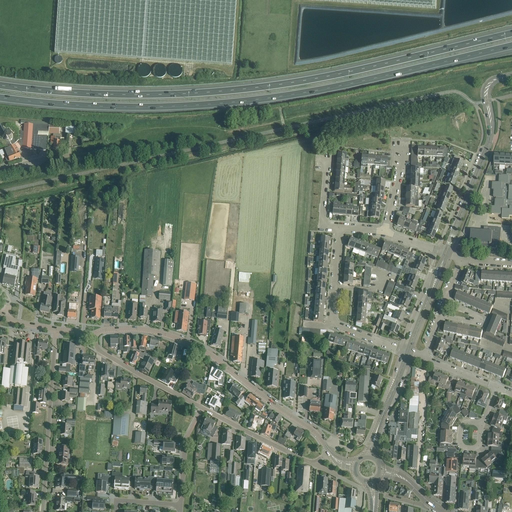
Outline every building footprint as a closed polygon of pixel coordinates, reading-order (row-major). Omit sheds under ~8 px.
[(57,0),(54,52),(232,64),(236,0),(57,0)] [(315,0),(436,8),(436,0),(315,0)] [(138,68),(137,70),(138,73),(139,75),(141,76),(143,77),(146,77),(148,76),(150,74),(151,71),(151,68),(149,65),(146,64),(144,63),(141,64),(139,66),(138,68)] [(153,68),(153,71),(153,73),(155,75),(157,77),(159,77),(161,77),(164,76),(166,74),(166,71),(166,68),(165,66),(162,64),(159,64),(157,65),(155,66),(153,68)] [(169,68),(168,70),(169,73),(170,75),(172,76),(174,77),(177,77),(179,76),(181,74),(182,71),(182,68),(180,66),(178,64),(175,64),(172,64),(170,66),(169,68)] [(17,141),(14,143),(17,150),(21,148),(21,149),(31,149),(33,124),(20,124),(19,141),(17,141)] [(49,125),(33,124),(31,149),(46,150),(47,136),(48,136),(48,134),(49,134),(49,124),(49,125)] [(49,124),(49,134),(53,134),(53,137),(51,137),(51,139),(51,144),(54,144),(53,148),(60,149),(61,137),(59,137),(60,125),(49,124)] [(65,125),(65,133),(79,134),(79,126),(65,125)] [(10,132),(8,131),(6,131),(5,132),(3,133),(3,135),(3,137),(4,139),(5,141),(7,141),(9,141),(11,140),(12,138),(13,137),(12,135),(12,133),(10,132)] [(18,152),(17,150),(14,143),(10,145),(9,145),(6,150),(3,151),(6,158),(8,164),(11,162),(10,162),(21,157),(18,152)] [(411,149),(417,149),(417,153),(417,155),(417,157),(424,157),(424,148),(424,146),(411,146),(411,149)] [(443,157),(445,157),(448,151),(448,148),(447,148),(447,149),(443,149),(443,148),(442,148),(442,147),(439,147),(439,148),(436,148),(436,157),(443,157)] [(451,165),(460,169),(464,159),(454,156),(451,165)] [(387,158),(380,157),(380,166),(386,167),(386,169),(392,169),(392,168),(390,166),(390,158),(387,158)] [(460,169),(451,165),(448,171),(451,172),(452,172),(458,175),(460,169)] [(452,172),(451,172),(449,178),(456,181),(458,175),(452,172)] [(511,181),(511,179),(511,176),(510,176),(502,176),(500,176),(499,183),(492,182),(492,183),(493,183),(492,190),(494,190),(494,197),(499,198),(499,200),(495,199),(495,200),(495,207),(491,206),(491,207),(492,207),(491,214),(502,215),(502,218),(509,218),(509,215),(511,215),(511,181)] [(456,181),(449,178),(447,177),(445,183),(447,184),(454,187),(456,181)] [(443,186),(441,191),(450,195),(453,189),(446,186),(445,187),(443,186)] [(441,191),(439,197),(448,201),(450,195),(441,191)] [(446,207),(448,201),(439,197),(438,200),(440,201),(439,204),(446,207)] [(332,215),(339,215),(340,202),(334,202),(333,205),(330,204),(329,211),(333,212),(332,215)] [(443,212),(446,207),(439,204),(435,203),(434,205),(438,207),(437,210),(443,212)] [(436,212),(434,218),(440,221),(443,215),(436,212)] [(403,228),(406,219),(400,217),(397,225),(403,228)] [(431,224),(438,227),(440,221),(434,218),(431,224)] [(409,230),(412,222),(406,219),(403,228),(409,230)] [(409,230),(415,232),(418,224),(412,222),(409,230)] [(438,227),(431,224),(429,223),(427,229),(436,233),(438,227)] [(498,232),(499,228),(484,227),(484,231),(471,230),(470,243),(480,243),(480,247),(499,249),(500,237),(497,237),(498,232)] [(433,239),(436,233),(427,229),(425,229),(424,231),(428,233),(427,236),(433,239)] [(346,246),(353,249),(357,241),(351,238),(350,241),(346,239),(346,240),(346,246)] [(359,251),(362,243),(357,241),(353,249),(359,251)] [(382,250),(388,253),(391,244),(385,242),(383,247),(382,250)] [(365,253),(368,245),(362,243),(359,251),(365,253)] [(393,255),(397,247),(391,244),(388,253),(393,255)] [(371,256),(374,247),(368,245),(365,253),(371,256)] [(15,247),(13,247),(6,246),(5,252),(12,253),(14,254),(15,247)] [(374,247),(371,256),(377,258),(380,250),(374,247)] [(402,249),(397,247),(393,255),(399,257),(402,249)] [(406,260),(409,252),(408,252),(409,251),(402,249),(399,257),(406,260)] [(143,275),(153,276),(159,276),(160,251),(145,250),(143,275)] [(409,252),(406,260),(409,261),(415,263),(423,267),(426,260),(418,257),(416,260),(410,258),(410,256),(412,256),(413,254),(409,252)] [(18,278),(16,277),(18,267),(13,266),(15,257),(6,255),(3,268),(5,269),(2,284),(16,287),(18,278)] [(79,258),(72,257),(70,272),(78,273),(79,258)] [(96,259),(95,274),(102,274),(104,259),(96,259)] [(164,260),(163,273),(172,274),(173,266),(173,261),(164,260)] [(412,269),(407,267),(409,261),(406,260),(402,269),(410,272),(412,269)] [(421,272),(423,267),(415,263),(413,269),(421,272)] [(465,271),(463,277),(470,279),(472,273),(472,270),(469,270),(468,272),(465,271)] [(482,272),(479,272),(479,283),(480,283),(480,280),(481,280),(481,281),(488,281),(488,272),(482,272)] [(153,276),(143,275),(141,296),(152,297),(153,276)] [(410,275),(408,281),(416,285),(419,279),(410,275)] [(474,281),(470,279),(463,277),(461,283),(462,283),(461,286),(463,287),(466,287),(467,285),(468,283),(473,284),(474,281)] [(27,286),(25,295),(35,296),(36,291),(37,279),(31,278),(26,278),(26,282),(27,283),(27,286)] [(414,291),(416,285),(408,281),(406,287),(405,287),(404,287),(399,285),(399,283),(397,283),(395,287),(408,292),(409,289),(414,291)] [(186,283),(184,300),(194,301),(196,284),(186,283)] [(407,295),(408,292),(395,287),(394,290),(403,293),(401,299),(403,300),(409,303),(412,297),(407,295)] [(158,300),(170,301),(171,292),(159,291),(158,300)] [(461,302),(464,294),(458,291),(455,300),(461,302)] [(49,314),(50,309),(50,307),(52,298),(50,298),(51,294),(44,293),(41,305),(41,307),(40,312),(49,314)] [(461,302),(466,305),(470,296),(464,294),(461,302)] [(60,296),(59,296),(55,296),(54,307),(53,312),(57,312),(57,315),(63,316),(64,311),(64,303),(65,299),(60,299),(60,296)] [(101,297),(96,297),(90,296),(90,305),(89,310),(92,310),(91,318),(100,319),(100,314),(101,297)] [(476,299),(470,296),(466,305),(472,307),(476,299)] [(409,303),(403,300),(401,299),(398,305),(393,303),(392,306),(399,309),(400,310),(402,307),(407,309),(409,303)] [(478,309),(481,301),(476,299),(472,307),(478,309)] [(484,312),(487,304),(481,301),(478,309),(484,312)] [(136,320),(136,315),(137,304),(129,303),(128,320),(136,320)] [(239,313),(248,314),(249,305),(240,304),(239,313)] [(487,304),(484,312),(490,314),(493,306),(487,304)] [(104,318),(111,318),(111,307),(105,307),(105,305),(102,305),(102,311),(104,311),(104,318)] [(388,305),(387,307),(387,308),(395,311),(392,319),(397,321),(402,322),(405,315),(398,312),(399,309),(392,306),(388,305)] [(76,318),(76,313),(76,311),(76,308),(69,307),(69,311),(68,311),(68,318),(76,318)] [(227,313),(228,308),(218,307),(218,313),(217,313),(216,318),(216,319),(227,320),(228,313),(227,313)] [(162,311),(154,310),(153,322),(161,323),(161,319),(162,319),(163,315),(162,315),(162,311)] [(187,327),(188,313),(176,312),(175,318),(174,323),(177,323),(176,331),(186,332),(187,327)] [(499,325),(502,319),(499,318),(497,317),(494,316),(493,315),(491,322),(499,325)] [(383,319),(379,328),(379,329),(382,331),(385,325),(391,327),(389,332),(397,335),(400,328),(397,327),(397,325),(386,320),(383,319)] [(200,335),(200,336),(204,336),(204,335),(205,335),(206,330),(209,330),(210,320),(204,320),(204,322),(199,322),(198,331),(199,331),(199,335),(200,335)] [(491,322),(488,327),(497,331),(499,325),(491,322)] [(444,332),(450,333),(452,324),(445,323),(444,332)] [(456,334),(458,326),(452,324),(450,333),(456,334)] [(490,335),(492,336),(494,337),(497,331),(488,327),(486,333),(487,334),(490,335)] [(220,348),(221,343),(224,331),(215,329),(212,341),(211,345),(220,348)] [(476,330),(474,338),(481,340),(482,331),(476,330)] [(328,342),(334,344),(336,335),(330,334),(328,342)] [(334,344),(340,346),(342,337),(336,335),(334,344)] [(118,336),(110,337),(110,348),(116,348),(116,344),(118,344),(118,336)] [(146,344),(146,342),(147,337),(142,336),(141,341),(141,343),(139,350),(144,351),(146,344)] [(233,362),(237,362),(238,363),(240,364),(240,363),(241,363),(243,337),(233,336),(231,357),(234,357),(233,362)] [(340,346),(346,347),(348,341),(348,339),(342,337),(340,346)] [(150,342),(149,349),(153,350),(154,346),(158,347),(160,340),(151,338),(150,342)] [(448,340),(445,339),(444,339),(442,338),(441,340),(439,339),(436,345),(443,348),(450,351),(451,348),(444,345),(445,342),(447,343),(453,344),(454,341),(451,341),(448,340)] [(354,343),(348,341),(346,347),(345,349),(351,351),(354,343)] [(26,387),(28,372),(24,372),(25,369),(25,365),(23,365),(23,364),(28,364),(30,350),(30,345),(25,345),(25,342),(20,342),(19,345),(14,345),(13,358),(12,358),(11,363),(11,366),(17,367),(17,368),(10,367),(10,370),(3,369),(1,389),(9,389),(9,386),(26,388),(26,387)] [(351,351),(357,353),(360,345),(354,343),(351,351)] [(64,344),(64,348),(65,348),(65,349),(64,352),(75,353),(76,347),(74,347),(74,345),(64,344)] [(179,346),(170,344),(167,358),(172,359),(173,356),(176,357),(179,346)] [(363,355),(366,346),(360,345),(357,353),(363,355)] [(448,356),(450,351),(443,348),(436,345),(434,351),(441,354),(442,350),(446,352),(445,355),(448,356)] [(372,348),(366,346),(363,355),(369,357),(371,350),(372,350),(372,348)] [(278,350),(267,349),(266,367),(274,368),(274,365),(276,365),(278,350)] [(456,360),(459,352),(453,349),(450,358),(456,360)] [(375,360),(377,352),(372,350),(371,350),(369,357),(369,358),(375,360)] [(130,361),(129,363),(135,365),(137,361),(138,357),(140,352),(138,351),(137,354),(134,352),(132,357),(131,357),(130,360),(130,361)] [(60,359),(60,364),(66,364),(72,365),(74,365),(75,357),(75,353),(64,352),(64,355),(63,355),(62,355),(62,356),(62,360),(60,359)] [(155,364),(157,359),(146,353),(144,353),(144,352),(143,354),(140,352),(138,357),(141,358),(144,360),(140,369),(148,374),(153,363),(155,364)] [(381,362),(383,353),(377,352),(375,360),(381,362)] [(465,354),(459,352),(456,360),(462,362),(465,354)] [(383,353),(381,362),(387,364),(390,355),(383,353)] [(462,362),(468,364),(471,356),(465,354),(462,362)] [(297,357),(288,356),(287,373),(295,374),(297,357)] [(473,367),(477,358),(471,356),(468,364),(473,367)] [(79,366),(79,372),(85,372),(85,369),(85,366),(89,366),(90,357),(83,357),(82,362),(82,365),(82,366),(79,366)] [(473,367),(479,369),(483,361),(477,358),(473,367)] [(311,359),(310,377),(321,378),(322,360),(311,359)] [(263,370),(264,365),(264,361),(253,360),(251,372),(251,377),(260,378),(261,370),(263,370)] [(488,363),(483,361),(479,369),(485,371),(488,363)] [(491,374),(494,365),(488,363),(485,371),(491,374)] [(491,374),(497,376),(500,367),(494,365),(491,374)] [(101,377),(100,381),(103,381),(103,378),(108,378),(107,389),(114,390),(115,381),(113,381),(114,371),(109,371),(109,367),(102,367),(101,377)] [(500,367),(497,376),(503,378),(506,370),(500,367)] [(167,370),(161,381),(169,385),(171,380),(176,383),(180,376),(174,372),(174,373),(167,370)] [(276,388),(277,383),(278,371),(269,370),(268,382),(267,387),(276,388)] [(211,371),(208,382),(217,383),(217,387),(222,387),(223,377),(220,377),(221,376),(216,373),(216,374),(211,371)] [(367,402),(369,382),(369,378),(369,377),(369,371),(365,371),(364,377),(360,376),(360,377),(358,402),(367,402)] [(439,384),(442,376),(435,374),(434,377),(431,376),(428,382),(434,384),(435,382),(439,384)] [(72,384),(72,377),(68,376),(68,378),(64,378),(63,386),(64,386),(63,388),(67,388),(67,387),(74,387),(74,388),(70,388),(70,392),(77,393),(78,386),(74,386),(74,384),(72,384)] [(369,378),(369,382),(372,383),(371,385),(379,388),(383,379),(378,377),(375,376),(374,379),(369,378)] [(442,376),(439,384),(443,385),(442,388),(448,390),(451,383),(447,382),(448,379),(442,376)] [(323,382),(323,391),(329,392),(329,388),(331,388),(331,381),(330,381),(328,381),(328,377),(323,377),(323,382)] [(90,379),(84,379),(81,378),(79,393),(89,394),(90,379)] [(130,389),(130,385),(130,380),(121,379),(121,382),(116,381),(115,389),(122,389),(130,389)] [(342,423),(341,428),(346,428),(348,413),(348,408),(349,393),(349,392),(355,392),(356,383),(356,379),(350,379),(350,383),(346,382),(343,413),(345,413),(344,420),(342,420),(342,423)] [(185,389),(182,393),(191,399),(194,395),(196,392),(200,394),(204,395),(207,385),(202,384),(202,386),(198,385),(194,382),(191,386),(188,384),(185,389)] [(294,399),(294,394),(295,383),(284,382),(284,385),(284,390),(285,390),(285,398),(294,399)] [(461,394),(464,385),(459,383),(457,387),(454,386),(452,392),(455,393),(455,392),(461,394)] [(236,404),(237,405),(241,401),(243,397),(241,395),(243,392),(235,385),(229,391),(238,398),(234,403),(236,404)] [(470,387),(464,385),(461,394),(466,396),(470,387)] [(146,403),(147,393),(147,388),(140,387),(139,395),(143,395),(142,402),(137,402),(136,415),(146,416),(147,403),(146,403)] [(470,387),(466,396),(472,398),(471,400),(472,400),(474,401),(477,394),(474,393),(475,389),(470,387)] [(10,395),(9,405),(11,405),(14,405),(13,411),(23,411),(23,406),(24,407),(26,390),(15,389),(14,395),(10,395)] [(39,396),(38,400),(39,400),(41,400),(40,403),(41,403),(46,404),(47,390),(42,389),(41,392),(39,392),(39,396)] [(479,402),(484,404),(487,398),(489,394),(485,393),(482,392),(479,402)] [(69,394),(68,394),(63,393),(62,401),(68,402),(69,397),(77,398),(77,395),(69,394)] [(209,398),(205,404),(214,409),(216,407),(220,409),(224,398),(219,395),(218,398),(211,394),(209,398)] [(250,405),(256,409),(261,402),(250,394),(247,398),(244,402),(250,406),(250,405)] [(335,411),(335,406),(337,396),(326,395),(324,405),(324,410),(325,410),(324,420),(333,421),(334,411),(335,411)] [(494,408),(500,410),(504,401),(501,400),(502,399),(498,398),(496,401),(497,402),(494,408)] [(171,412),(171,407),(171,402),(159,401),(158,405),(151,404),(151,413),(158,413),(158,411),(171,412)] [(310,403),(309,411),(310,411),(310,412),(312,412),(313,412),(319,413),(320,402),(310,401),(310,403)] [(253,411),(253,413),(267,420),(271,414),(272,412),(270,410),(268,413),(265,411),(267,409),(264,407),(265,406),(261,402),(256,409),(254,411),(253,411)] [(451,403),(446,402),(445,402),(448,407),(450,410),(449,412),(446,410),(443,415),(446,417),(454,422),(457,418),(456,417),(456,416),(455,414),(457,412),(454,407),(452,404),(451,403)] [(238,422),(240,418),(242,414),(229,408),(225,415),(234,419),(234,420),(238,422)] [(398,443),(399,441),(400,439),(401,437),(404,437),(407,438),(408,429),(408,428),(409,413),(409,410),(399,409),(397,428),(392,427),(392,428),(389,428),(389,426),(388,436),(393,436),(392,442),(394,442),(398,443)] [(114,423),(113,435),(127,436),(129,415),(124,414),(124,410),(118,410),(118,411),(118,414),(114,414),(114,423)] [(408,428),(408,429),(418,430),(419,413),(418,413),(410,413),(409,428),(408,428)] [(267,420),(271,423),(276,427),(276,426),(277,424),(281,418),(276,414),(274,416),(271,414),(267,420)] [(494,416),(492,420),(503,424),(504,421),(506,422),(508,416),(507,416),(500,414),(499,416),(495,415),(495,416),(494,416)] [(264,420),(259,418),(252,416),(249,423),(248,428),(255,430),(256,425),(258,421),(263,423),(264,420)] [(365,429),(366,421),(366,416),(362,416),(362,420),(358,420),(357,428),(356,434),(365,435),(365,429)] [(452,426),(454,422),(446,417),(441,424),(441,429),(447,429),(448,426),(450,427),(451,425),(452,426)] [(218,428),(214,427),(216,423),(206,419),(201,429),(208,433),(210,434),(210,435),(213,437),(218,428)] [(495,428),(494,431),(500,433),(501,430),(500,429),(503,424),(492,420),(490,424),(491,425),(491,426),(495,428)] [(140,431),(146,431),(147,421),(141,421),(141,422),(134,422),(134,427),(136,428),(136,433),(135,433),(135,439),(132,439),(132,444),(144,444),(145,434),(140,433),(140,431)] [(275,430),(276,427),(271,423),(270,426),(265,424),(261,434),(268,436),(271,429),(275,430)] [(60,435),(64,435),(64,436),(65,437),(66,437),(67,436),(67,435),(69,436),(69,432),(70,432),(70,426),(61,425),(60,435)] [(298,429),(294,435),(298,437),(296,440),(299,442),(304,433),(298,429)] [(407,438),(407,439),(411,440),(412,435),(418,436),(418,430),(408,429),(407,438)] [(441,434),(441,438),(452,439),(453,434),(452,434),(452,433),(447,432),(447,429),(441,429),(439,429),(439,434),(441,434)] [(199,431),(197,466),(209,466),(211,436),(208,435),(208,433),(199,431)] [(230,445),(231,436),(231,431),(223,431),(223,436),(222,436),(222,441),(221,444),(230,445)] [(488,436),(487,441),(499,441),(499,438),(502,439),(502,433),(500,433),(494,431),(493,435),(489,435),(489,436),(488,436)] [(279,437),(277,442),(284,445),(287,439),(285,436),(283,439),(279,437)] [(245,451),(245,444),(245,439),(237,438),(236,450),(245,451)] [(440,444),(440,447),(446,447),(446,444),(451,445),(451,443),(452,443),(452,439),(441,438),(441,444),(440,444)] [(43,440),(38,440),(34,440),(33,454),(42,455),(43,440)] [(152,440),(151,443),(154,444),(153,446),(163,447),(163,451),(175,452),(175,446),(172,445),(172,442),(152,440)] [(499,441),(487,441),(487,445),(488,445),(488,447),(493,447),(493,450),(502,451),(502,445),(498,445),(499,441)] [(212,444),(211,460),(220,460),(221,445),(212,444)] [(248,444),(247,459),(250,459),(250,464),(255,464),(255,459),(256,444),(248,444)] [(413,447),(409,446),(408,446),(407,459),(409,459),(409,469),(417,469),(418,447),(413,447)] [(69,447),(66,447),(61,447),(61,454),(59,454),(58,464),(67,465),(68,454),(69,447)] [(263,447),(260,454),(265,457),(264,459),(267,461),(271,451),(263,447)] [(406,452),(406,449),(399,448),(398,460),(405,461),(406,452)] [(489,453),(486,456),(492,464),(499,458),(499,454),(501,454),(502,451),(493,450),(493,453),(491,453),(490,454),(489,453)] [(160,454),(159,464),(166,465),(166,466),(170,466),(170,465),(174,465),(174,458),(170,458),(167,457),(167,455),(168,455),(160,454)] [(464,455),(464,460),(462,460),(462,458),(461,468),(469,468),(470,455),(466,455),(465,456),(464,455)] [(476,462),(476,456),(475,456),(475,455),(470,455),(469,468),(469,469),(478,470),(478,468),(478,469),(479,462),(476,462)] [(492,469),(492,464),(486,456),(482,459),(483,460),(482,461),(482,462),(479,462),(478,469),(486,469),(488,468),(491,469),(492,469)] [(19,466),(19,467),(32,468),(32,459),(20,458),(19,466)] [(452,460),(452,458),(448,458),(447,458),(447,460),(447,463),(447,468),(446,472),(456,473),(457,461),(452,460)] [(428,483),(434,484),(434,481),(435,471),(435,468),(435,467),(436,467),(436,460),(430,460),(430,467),(431,467),(430,475),(430,480),(428,480),(428,483)] [(310,467),(304,467),(298,466),(296,492),(307,493),(310,467)] [(438,471),(435,471),(434,481),(434,484),(434,485),(433,495),(442,496),(443,485),(441,485),(442,473),(446,473),(446,472),(447,468),(436,467),(435,467),(435,468),(438,468),(438,471)] [(265,487),(269,487),(270,470),(262,470),(260,486),(265,487)] [(35,472),(30,472),(26,472),(26,477),(30,478),(29,487),(38,488),(39,476),(34,476),(35,472)] [(57,478),(57,487),(62,488),(65,488),(66,481),(71,482),(76,482),(76,479),(77,480),(83,480),(84,476),(77,475),(71,475),(67,475),(60,474),(60,478),(57,478)] [(112,476),(111,486),(114,486),(114,489),(118,489),(119,489),(121,489),(122,479),(122,475),(112,474),(112,476)] [(97,482),(96,493),(106,493),(106,485),(110,486),(111,477),(105,476),(103,476),(103,478),(99,478),(98,482),(97,482)] [(129,480),(122,479),(121,489),(124,489),(124,490),(129,490),(129,487),(132,487),(133,478),(133,477),(129,477),(129,480)] [(148,481),(143,480),(142,491),(146,491),(146,490),(149,490),(149,487),(153,487),(154,478),(148,477),(148,481)] [(326,494),(327,483),(328,478),(319,477),(318,493),(326,494)] [(454,504),(456,478),(446,477),(446,483),(447,483),(446,489),(447,489),(446,498),(446,503),(454,504)] [(139,491),(142,491),(143,480),(143,479),(138,479),(138,480),(135,480),(133,480),(133,486),(135,486),(135,489),(139,489),(139,491)] [(158,492),(164,492),(164,480),(161,480),(161,479),(155,479),(154,489),(156,489),(156,491),(158,491),(158,492)] [(172,481),(164,480),(164,492),(168,493),(168,494),(171,494),(171,490),(173,490),(174,484),(172,484),(172,481)] [(330,483),(327,483),(326,494),(335,495),(336,483),(330,482),(330,483)] [(411,491),(402,488),(399,496),(404,497),(409,498),(411,491)] [(67,490),(67,497),(73,498),(74,498),(76,498),(77,490),(67,490)] [(338,511),(344,511),(345,509),(355,510),(356,501),(354,500),(355,491),(348,490),(347,499),(339,498),(338,511)] [(34,492),(29,492),(26,491),(26,496),(28,496),(28,501),(24,500),(23,505),(36,506),(37,496),(34,496),(34,492)] [(469,493),(460,493),(458,510),(468,511),(469,493)] [(105,502),(100,502),(100,498),(87,497),(87,501),(89,501),(89,503),(93,504),(92,509),(104,510),(104,508),(105,508),(106,505),(105,505),(105,502)] [(72,499),(65,498),(62,498),(57,498),(56,510),(61,511),(64,511),(65,503),(72,504),(72,499)] [(477,507),(476,511),(487,511),(488,511),(488,506),(488,505),(488,501),(485,501),(485,505),(485,508),(482,508),(477,507)]
